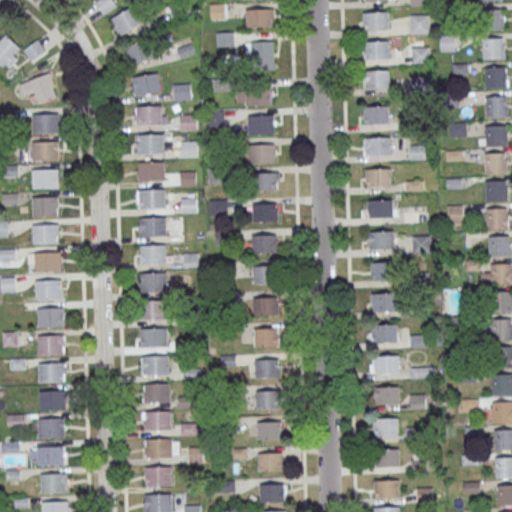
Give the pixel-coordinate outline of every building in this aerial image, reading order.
[(117,4),(113,0),(97,0),(95,2),(104,14),(117,4)] [(110,19),(120,36),(143,22),(132,5),(110,19)] [(246,26),(274,26),(274,8),(246,8),(246,26)] [(504,8),(505,29),(482,30),(481,9),(504,8)] [(388,11),(389,28),(365,29),(365,12),(388,11)] [(410,34),(429,34),(429,14),(410,14),(410,34)] [(216,32),(216,46),(233,46),(233,32),(216,32)] [(0,63),(6,69),(24,51),(5,33),(0,39),(0,63)] [(440,51),(455,51),(455,34),(440,34),(440,51)] [(505,37),(506,58),(483,59),(482,38),(505,37)] [(33,60),(45,50),(36,40),(25,51),(33,60)] [(388,40),(389,57),(365,59),(365,41),(388,40)] [(125,47),(131,64),(149,58),(143,41),(125,47)] [(248,41),(248,70),(273,70),(273,41),(248,41)] [(430,62),(430,46),(412,46),(412,62),(430,62)] [(506,66),(507,87),(484,87),(484,67),(506,66)] [(388,69),(389,86),(366,87),(365,70),(388,69)] [(134,95),(161,92),(159,73),(132,76),(134,95)] [(36,96),(36,101),(57,99),(54,76),(22,79),(24,97),(36,96)] [(430,76),(412,76),(412,90),(430,90),(430,76)] [(174,100),(192,100),(192,83),(174,83),(174,100)] [(272,104),(272,85),(237,86),(237,105),(272,104)] [(508,95),(509,116),(486,117),(485,96),(508,95)] [(164,105),(135,105),(135,125),(164,125),(164,105)] [(387,105),(388,122),(365,124),(364,106),(387,105)] [(16,108),(0,107),(0,123),(16,124),(16,108)] [(223,127),(223,110),(209,110),(209,127),(223,127)] [(59,113),(60,133),(33,134),(32,114),(59,113)] [(197,114),(180,114),(180,129),(197,129),(197,114)] [(248,133),(275,133),(275,114),(248,114),(248,133)] [(507,124),(508,145),(485,146),(484,125),(507,124)] [(163,133),(164,152),(137,153),(136,134),(163,133)] [(389,137),(390,154),(366,155),(366,138),(389,137)] [(59,140),(60,159),(33,160),(32,141),(59,140)] [(198,157),(198,141),(181,141),(181,157),(198,157)] [(275,143),(249,143),(249,162),(275,162),(275,143)] [(507,152),(507,172),(485,173),(484,153),(507,152)] [(164,161),(164,180),(137,181),(137,162),(164,161)] [(59,168),(60,188),(33,189),(32,169),(59,168)] [(390,168),(391,185),(367,186),(367,169),(390,168)] [(181,184),(195,184),(195,172),(181,172),(181,184)] [(279,172),(258,172),(258,189),(279,189),(279,172)] [(508,179),(509,200),(486,201),(485,180),(508,179)] [(165,188),(165,208),(138,208),(138,189),(165,188)] [(59,196),(60,215),(33,216),(32,197),(59,196)] [(197,197),(181,197),(181,212),(197,212),(197,197)] [(392,199),(393,216),(370,217),(369,200),(392,199)] [(253,221),(276,221),(276,203),(253,203),(253,221)] [(463,205),(447,205),(447,223),(463,223),(463,205)] [(508,207),(509,228),(486,229),(485,208),(508,207)] [(166,216),(167,236),(140,237),(139,217),(166,216)] [(0,219),(0,236),(10,237),(10,220),(0,219)] [(59,223),(60,243),(33,244),(32,224),(59,223)] [(393,230),(394,247),(371,249),(370,231),(393,230)] [(278,234),(252,234),(252,251),(278,251),(278,234)] [(430,235),(412,235),(412,252),(430,252),(430,235)] [(510,235),(511,256),(488,257),(487,236),(510,235)] [(165,244),(166,263),(139,264),(138,244),(165,244)] [(61,251),(62,271),(35,272),(34,252),(61,251)] [(200,252),(182,252),(182,268),(200,268),(200,252)] [(395,261),(396,278),(373,279),(372,262),(395,261)] [(511,262),(511,283),(490,284),(489,263),(511,262)] [(254,283),(274,283),(274,265),(254,265),(254,283)] [(166,271),(167,291),(140,292),(139,272),(166,271)] [(2,291),(16,291),(16,277),(2,277),(2,291)] [(62,279),(62,299),(35,300),(35,280),(62,279)] [(511,290),(511,311),(491,312),(491,291),(511,290)] [(396,309),(396,293),(370,293),(370,309),(396,309)] [(278,315),(278,297),(254,297),(254,315),(278,315)] [(166,299),(167,319),(140,319),(139,300),(166,299)] [(64,306),(65,326),(38,327),(37,307),(64,306)] [(511,318),(511,338),(490,339),(490,318),(511,318)] [(396,323),(396,340),(373,342),(372,324),(396,323)] [(254,346),(279,346),(279,326),(254,326),(254,346)] [(168,327),(168,346),(141,347),(141,328),(168,327)] [(64,334),(65,353),(38,354),(37,335),(64,334)] [(511,346),(511,366),(491,367),(490,347),(511,346)] [(169,355),(170,374),(143,375),(142,355),(169,355)] [(398,355),(399,372),(376,373),(375,356),(398,355)] [(255,377),(279,377),(279,358),(255,358),(255,377)] [(65,362),(66,381),(39,382),(38,363),(65,362)] [(411,377),(434,377),(434,367),(411,367),(411,377)] [(511,373),(511,394),(491,395),(490,374),(511,373)] [(171,382),(171,401),(144,402),(144,383),(171,382)] [(398,386),(399,403),(376,404),(375,387),(398,386)] [(256,409),(282,408),(282,387),(255,387),(256,409)] [(66,390),(67,409),(40,410),(39,390),(66,390)] [(511,400),(511,421),(492,422),(491,401),(511,400)] [(171,409),(172,429),(145,430),(144,410),(171,409)] [(65,417),(65,437),(38,437),(38,418),(65,417)] [(398,417),(398,434),(375,435),(374,418),(398,417)] [(257,420),(257,439),(282,439),(282,420),(257,420)] [(511,429),(494,429),(494,450),(511,449),(511,429)] [(172,438),(173,457),(145,458),(145,438),(172,438)] [(65,444),(66,464),(39,464),(38,445),(65,444)] [(398,448),(399,466),(376,467),(375,449),(398,448)] [(258,470),(290,470),(290,461),(299,461),(299,452),(258,452),(258,470)] [(511,477),(511,456),(495,457),(495,478),(511,477)] [(172,466),(173,485),(145,486),(145,467),(172,466)] [(67,472),(68,492),(41,492),(40,473),(67,472)] [(399,479),(399,496),(376,497),(375,480),(399,479)] [(260,500),(285,500),(285,483),(260,483),(260,500)] [(511,505),(511,483),(497,484),(497,505),(511,505)] [(171,493),(171,511),(144,511),(144,494),(171,493)] [(69,501),(69,511),(42,511),(42,501),(69,501)]
